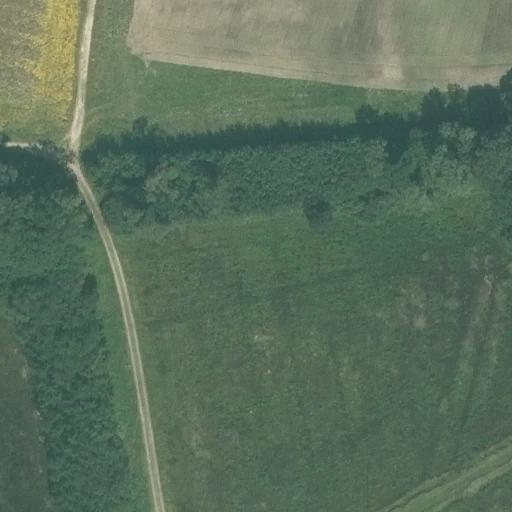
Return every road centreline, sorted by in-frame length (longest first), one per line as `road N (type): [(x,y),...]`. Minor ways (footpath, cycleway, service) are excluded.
road 1 (track): [(158,511),(105,238),(59,157)]
road 2 (track): [(59,157),(77,104),(89,0)]
road 3 (track): [(511,452),(406,511)]
